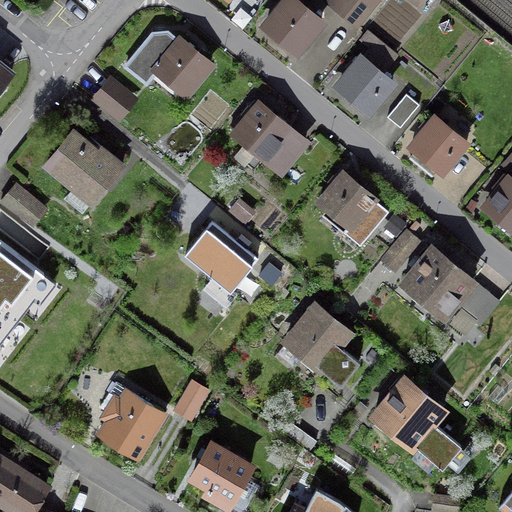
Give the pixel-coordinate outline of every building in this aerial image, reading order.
[(266,24),(297,50),(321,21),(301,5),(304,0),(278,0),(273,6),(278,9),(266,24)] [(336,0),(334,3),(357,22),(375,0),(336,0)] [(180,38),(179,40),(166,30),(152,31),(125,64),(145,81),(156,67),(186,92),(210,63),(180,38)] [(368,30),(361,39),(370,46),(383,57),(374,67),(382,73),(398,54),(368,30)] [(369,109),(392,81),(382,73),(374,67),(383,57),(370,46),(356,63),(352,60),(347,66),(351,69),(339,84),(369,109)] [(0,62),(0,82),(10,71),(0,62)] [(111,78),(95,97),(118,116),(134,97),(111,78)] [(400,126),(419,103),(406,93),(387,116),(400,126)] [(282,169),(305,140),(254,99),(243,113),(247,116),(235,131),(282,169)] [(465,141),(435,117),(430,123),(425,120),(420,126),(425,130),(412,144),(417,148),(410,156),(432,174),(438,166),(443,169),(465,141)] [(91,200),(122,163),(100,145),(96,150),(73,130),(46,163),(91,200)] [(320,200),(351,225),(374,197),(344,172),(338,179),(334,175),(328,181),(333,185),(320,200)] [(497,191),(486,205),(511,226),(511,179),(504,174),(493,187),(497,191)] [(1,200),(33,223),(46,207),(16,182),(1,200)] [(214,276),(204,287),(226,304),(236,292),(231,288),(257,256),(212,220),(185,252),(214,276)] [(382,260),(393,270),(419,239),(408,229),(382,260)] [(0,328),(44,272),(0,238),(0,328)] [(500,300),(433,245),(403,281),(416,292),(412,298),(426,309),(431,304),(444,314),(453,303),(480,324),(500,300)] [(339,344),(349,331),(315,304),(287,339),(341,383),(359,360),(339,344)] [(375,414),(412,444),(413,443),(442,466),(461,444),(432,420),(442,408),(405,377),(375,414)] [(190,418),(208,389),(192,380),(175,409),(190,418)] [(99,433),(138,456),(165,412),(126,388),(120,398),(114,394),(102,415),(107,419),(99,433)] [(242,511),(258,485),(243,477),(251,464),(211,441),(192,475),(212,487),(207,494),(242,511)] [(349,476),(356,468),(334,452),(328,461),(349,476)] [(0,499),(20,511),(27,511),(46,484),(0,453),(0,499)] [(352,511),(338,500),(305,482),(289,511),(352,511)] [(506,511),(511,511),(511,488),(499,505),(506,511)] [(434,493),(433,509),(453,511),(457,511),(459,496),(434,493)]
